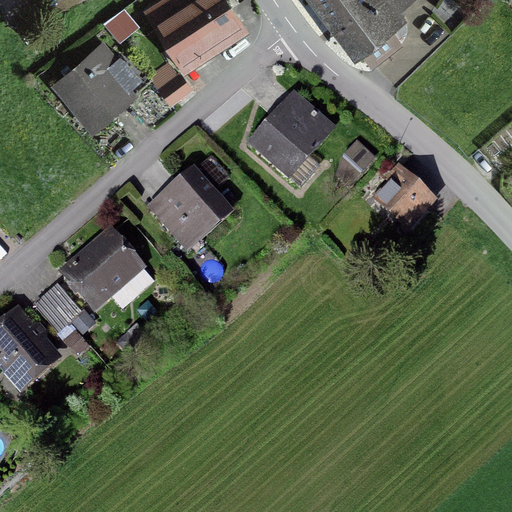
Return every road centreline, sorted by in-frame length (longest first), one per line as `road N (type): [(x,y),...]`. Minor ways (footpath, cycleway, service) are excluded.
road 1 (residential): [(292,31),(0,281)]
road 2 (residential): [(292,31),(511,230)]
